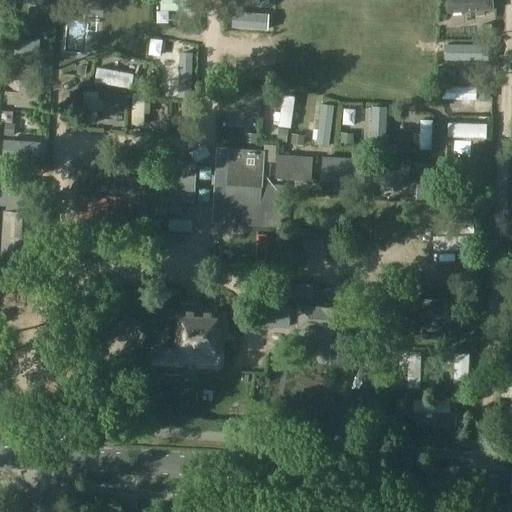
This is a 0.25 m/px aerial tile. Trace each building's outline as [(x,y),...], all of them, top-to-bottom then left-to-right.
[(160,0),(161,10),(191,10),(190,0),(160,0)] [(232,12),(232,23),(261,24),(261,13),(254,13),(255,8),(246,7),(246,12),(232,12)] [(452,17),(452,29),(470,29),(470,35),(479,35),(479,29),(486,29),(486,18),(452,17)] [(38,40),(9,41),(9,57),(38,57),(38,40)] [(156,52),(155,64),(183,66),(184,54),(156,52)] [(453,53),(452,65),(471,66),(471,71),(479,71),(479,66),(487,67),(487,55),(453,53)] [(104,71),(102,82),(134,88),(136,77),(118,74),(119,68),(109,67),(108,72),(104,71)] [(20,78),(19,106),(36,106),(37,79),(20,78)] [(223,86),(222,109),(260,111),(262,88),(223,86)] [(442,88),(441,99),(462,100),(462,104),(471,104),(471,100),(473,100),(474,88),(442,88)] [(132,91),(131,124),(143,124),(145,91),(132,91)] [(84,92),(82,122),(96,123),(97,109),(101,110),(102,101),(97,101),(97,93),(84,92)] [(278,109),(276,119),(282,120),(281,123),(290,125),(295,97),(286,96),(283,110),(278,109)] [(321,102),(316,137),(328,139),(333,104),(321,102)] [(372,103),(370,147),(386,147),(388,103),(372,103)] [(416,134),(415,142),(420,142),(419,149),(431,149),(432,120),(420,120),(420,134),(416,134)] [(448,123),(447,137),(474,138),(474,142),(483,142),(483,138),(486,138),(487,124),(448,123)] [(2,137),(1,156),(44,158),(45,140),(2,137)] [(280,228),(284,185),(259,183),(261,156),(240,155),(240,159),(229,158),(224,224),(280,228)] [(311,179),(312,156),(305,156),(278,155),(276,177),(311,179)] [(345,158),(331,157),(328,180),(363,182),(364,160),(345,159),(345,158)] [(381,160),(381,161),(375,161),(374,185),(409,186),(410,162),(405,161),(381,160)] [(82,190),(177,196),(179,176),(158,175),(158,166),(99,162),(98,171),(83,170),(82,190)] [(218,185),(219,168),(208,167),(207,185),(218,185)] [(206,200),(205,230),(217,230),(218,200),(206,200)] [(41,260),(43,213),(4,212),(1,273),(40,275),(40,273),(49,273),(50,260),(41,260)] [(436,263),(436,277),(473,277),(473,232),(457,232),(457,263),(436,263)] [(280,246),(279,268),(295,269),(296,247),(280,246)] [(422,275),(422,265),(406,264),(406,275),(422,275)] [(314,298),(313,283),(278,285),(279,300),(314,298)] [(453,299),(411,299),(411,315),(453,314),(453,313),(453,299)] [(216,351),(218,306),(182,304),(180,349),(185,349),(188,354),(194,354),(197,350),(216,351)] [(302,308),(301,326),(319,327),(318,337),(317,337),(316,342),(318,343),(317,361),(345,363),(348,311),(302,308)] [(152,347),(152,355),(160,355),(160,347),(152,347)] [(468,356),(456,355),(454,383),(466,384),(468,356)] [(422,359),(411,359),(411,386),(422,386),(422,359)] [(415,400),(415,412),(452,413),(452,401),(415,400)]
